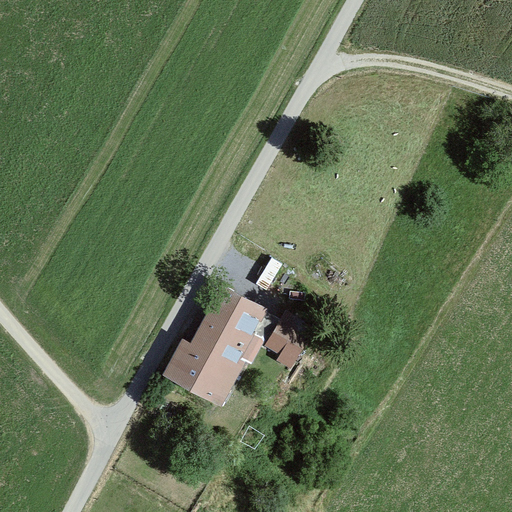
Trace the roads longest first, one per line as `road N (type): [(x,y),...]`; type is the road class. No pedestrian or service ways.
road 1 (unclassified): [(353,0),(68,511)]
road 2 (track): [(310,76),(343,61),(399,60),(511,93)]
road 3 (track): [(0,299),(107,440)]
